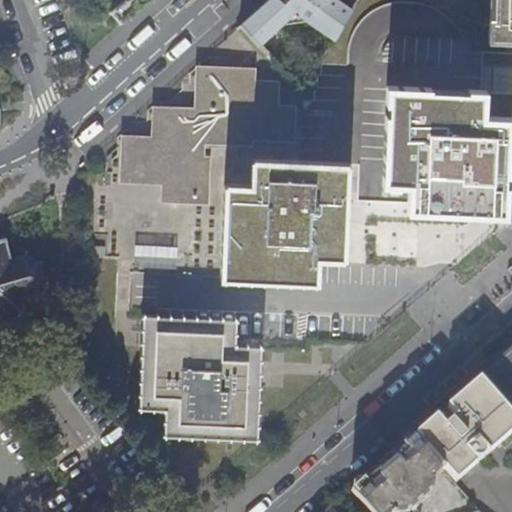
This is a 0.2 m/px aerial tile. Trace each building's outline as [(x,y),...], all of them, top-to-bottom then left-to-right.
[(122,26),(150,0),(126,0),(111,14),(122,26)] [(338,0),(268,0),(242,24),(261,44),(296,11),(334,38),(352,8),(339,0),(338,0)] [(339,0),(352,8),(356,0),(339,0)] [(511,45),(511,0),(487,0),(487,45),(511,45)] [(200,162),(201,150),(201,139),(237,140),(248,140),(248,131),(290,132),(290,106),(275,105),(275,82),(251,81),(251,72),(199,70),(197,114),(158,113),(157,142),(128,141),(126,180),(168,182),(167,200),(205,201),(207,162),(200,162)] [(429,200),(505,204),(509,132),(473,130),(474,117),(480,118),(482,91),(391,87),(391,89),(390,102),(389,113),(389,125),(388,136),(388,148),(387,159),(387,168),(386,180),(389,180),(388,185),(400,186),(401,181),(413,181),(412,203),(428,204),(429,200)] [(473,130),(509,132),(509,119),(480,118),(474,117),(473,130)] [(201,139),(201,150),(237,151),(237,140),(201,139)] [(317,256),(330,256),(333,192),(346,192),(347,167),(288,165),(255,164),(254,188),(227,187),(223,280),(316,283),(317,256)] [(333,192),(330,256),(343,257),(346,192),(333,192)] [(412,207),(505,212),(505,204),(429,200),(428,204),(412,203),(412,207)] [(0,323),(2,323),(4,326),(7,325),(6,322),(22,317),(23,320),(27,318),(26,315),(44,308),(40,298),(41,295),(38,292),(44,281),(47,281),(48,277),(43,276),(39,265),(42,262),(40,260),(38,262),(29,256),(29,254),(27,252),(26,255),(12,261),(6,243),(8,242),(6,238),(4,238),(4,237),(0,237),(0,239),(0,240),(0,239),(0,323)] [(180,343),(233,346),(234,319),(144,315),(142,346),(180,348),(180,343)] [(261,347),(233,346),(180,343),(180,348),(142,346),(139,408),(165,409),(164,436),(256,440),(261,347)] [(511,350),(480,378),(511,415),(511,350)] [(426,426),(414,436),(443,470),(455,484),(469,472),(511,432),(511,415),(480,378),(426,426)] [(414,436),(351,491),(369,511),(407,511),(428,493),(434,482),(432,480),(443,470),(414,436)]
